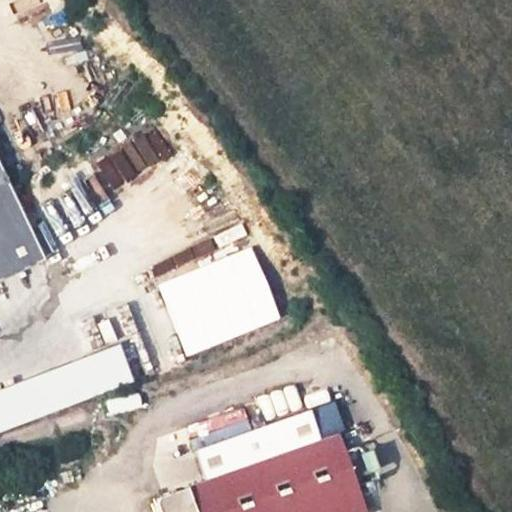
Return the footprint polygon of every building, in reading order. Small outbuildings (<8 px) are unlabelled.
[(0,181),(8,178),(0,159),(0,181)] [(0,279),(46,259),(8,178),(0,181),(0,279)] [(180,355),(277,320),(250,244),(152,279),(180,355)] [(119,347),(0,390),(0,436),(134,387),(119,347)] [(312,413),(199,456),(208,481),(321,438),(312,413)] [(326,511),(359,499),(333,435),(156,503),(154,507),(155,511),(326,511)]
